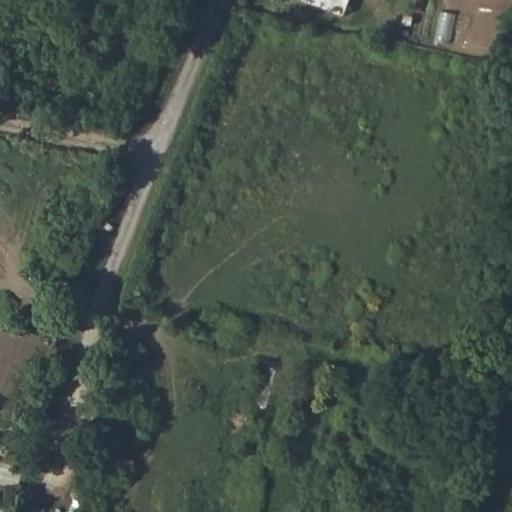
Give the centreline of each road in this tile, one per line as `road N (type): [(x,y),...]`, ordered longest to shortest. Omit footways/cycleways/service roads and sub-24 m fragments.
road 1 (unclassified): [(214,0),(96,320)]
road 2 (track): [(157,146),(91,146),(0,122)]
